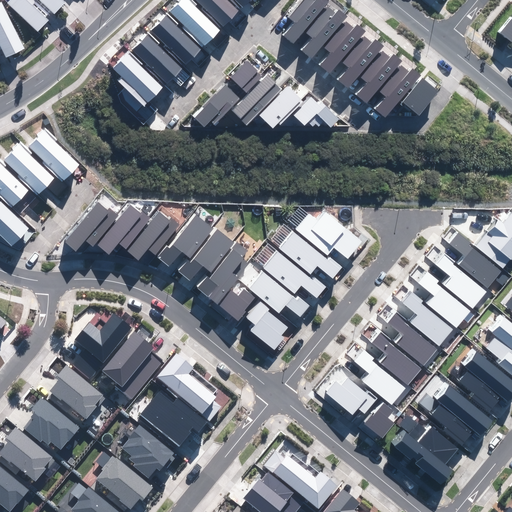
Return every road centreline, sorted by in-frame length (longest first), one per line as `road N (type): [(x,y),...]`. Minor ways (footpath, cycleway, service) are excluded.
road 1 (residential): [(246,23),(359,122),(420,122),(468,64)]
road 2 (residential): [(277,392),(140,287),(113,278),(49,278)]
road 3 (residential): [(277,392),(398,239),(400,220)]
road 4 (residential): [(423,511),(277,392)]
road 5 (tertiary): [(0,105),(37,83),(128,0)]
road 6 (residential): [(179,511),(277,392)]
road 7 (residential): [(0,389),(45,330),(49,278)]
